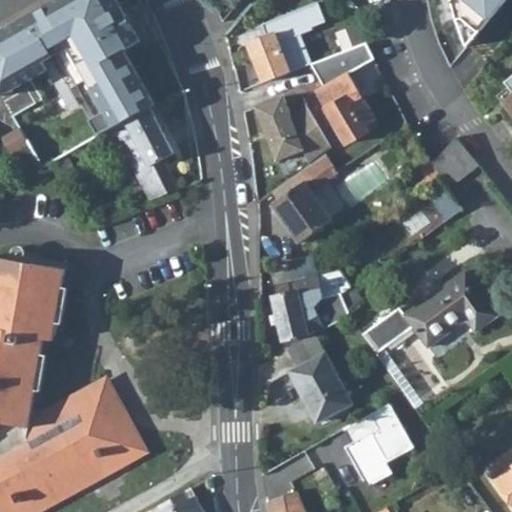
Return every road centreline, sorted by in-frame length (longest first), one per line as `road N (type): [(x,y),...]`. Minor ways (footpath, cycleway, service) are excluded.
road 1 (residential): [(238,511),(223,183),(206,91),(172,0)]
road 2 (residential): [(511,176),(430,63),(411,0)]
